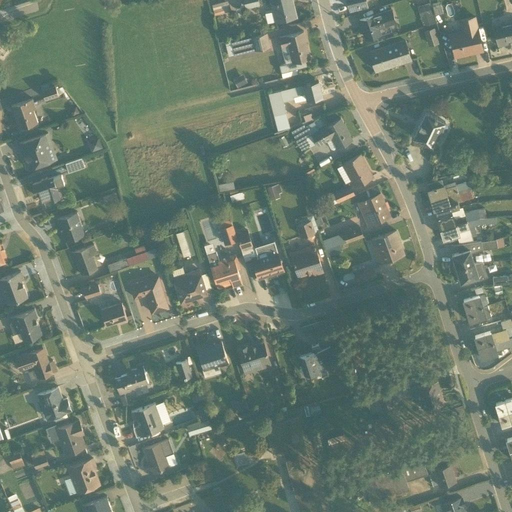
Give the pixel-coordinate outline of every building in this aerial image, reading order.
[(214,14),(230,10),(227,0),(211,4),(214,14)] [(243,0),(246,8),(259,5),(258,0),(243,0)] [(296,16),(291,0),(269,0),(275,21),(296,16)] [(347,0),(350,9),(367,5),(366,0),(347,0)] [(443,12),(440,1),(431,3),(435,14),(443,12)] [(434,22),(428,2),(417,6),(423,26),(434,22)] [(364,28),(367,38),(381,34),(379,28),(396,22),(391,9),(359,19),(362,28),(364,28)] [(481,49),(474,15),(459,18),(461,29),(449,31),(454,55),(481,49)] [(506,40),(511,38),(511,17),(511,18),(511,20),(493,25),(498,46),(507,44),(506,40)] [(424,31),(429,45),(439,42),(434,27),(424,31)] [(302,31),(279,36),(285,62),(278,63),(280,71),(306,65),(304,59),(309,57),(302,31)] [(266,33),(231,41),(234,53),(269,45),(266,33)] [(369,51),(375,70),(376,69),(389,65),(389,66),(410,59),(404,39),(369,51)] [(318,80),(268,93),(278,130),(290,127),(283,101),(294,98),(295,102),(322,95),(318,80)] [(40,85),(45,99),(58,94),(58,93),(62,92),(64,99),(69,97),(63,90),(64,89),(62,86),(56,88),(55,85),(50,87),(48,82),(40,85)] [(32,97),(11,105),(19,128),(38,121),(33,109),(36,108),(32,97)] [(304,113),(306,119),(313,117),(312,111),(304,113)] [(449,122),(425,111),(413,135),(432,145),(439,131),(444,133),(449,122)] [(346,130),(340,118),(318,130),(317,128),(325,124),(321,117),(304,126),(303,124),(291,130),(301,149),(308,145),(309,147),(317,143),(318,145),(326,141),(331,150),(349,140),(345,131),(346,130)] [(57,158),(49,133),(19,143),(27,168),(57,158)] [(99,137),(87,141),(91,151),(102,147),(99,137)] [(354,186),(370,177),(366,170),(368,169),(360,154),(336,166),(345,182),(350,179),(354,186)] [(81,156),(66,162),(69,171),(85,166),(81,156)] [(61,173),(31,183),(35,195),(39,193),(42,200),(48,198),(48,200),(60,196),(56,184),(64,182),(61,173)] [(427,183),(431,197),(467,188),(465,181),(456,184),(455,181),(443,184),(441,179),(427,183)] [(278,182),(267,185),(271,197),(282,194),(278,182)] [(355,193),(350,184),(326,196),(328,200),(330,205),(355,193)] [(470,187),(467,188),(431,197),(436,213),(460,206),(458,201),(473,197),(470,187)] [(367,224),(390,214),(379,191),(376,193),(374,188),(367,191),(370,196),(357,201),(367,224)] [(230,192),(232,199),(244,196),(243,189),(230,192)] [(312,213),(330,205),(328,200),(310,208),(312,213)] [(460,206),(436,213),(440,228),(478,217),(486,216),(484,208),(462,212),(460,206)] [(77,211),(57,217),(65,240),(85,233),(77,211)] [(128,222),(125,214),(112,218),(115,226),(128,222)] [(230,216),(217,220),(224,243),(237,239),(230,216)] [(478,217),(440,228),(443,238),(457,233),(459,241),(473,238),(471,236),(476,234),(473,225),(480,223),(478,217)] [(311,219),(296,224),(300,236),(315,231),(311,219)] [(345,241),(364,235),(360,225),(322,239),(325,249),(329,247),(345,241)] [(188,228),(176,232),(183,257),(196,253),(188,228)] [(396,229),(370,238),(378,261),(404,252),(396,229)] [(283,269),(274,240),(253,247),(247,230),(236,233),(245,259),(252,257),(259,277),(283,269)] [(469,241),(471,249),(504,243),(503,235),(469,241)] [(205,242),(207,250),(215,248),(213,240),(205,242)] [(345,241),(329,247),(332,254),(341,250),(340,246),(346,244),(345,241)] [(94,243),(69,252),(73,261),(77,260),(82,274),(98,268),(92,254),(97,252),(94,243)] [(290,251),(298,275),(313,270),(314,273),(322,270),(313,243),(290,251)] [(454,269),(474,262),(470,248),(452,254),(454,260),(451,261),(454,269)] [(146,250),(108,264),(111,272),(149,258),(146,250)] [(215,251),(206,254),(217,286),(231,282),(232,286),(241,283),(237,270),(241,269),(236,253),(218,259),(215,251)] [(482,260),(474,262),(454,269),(456,277),(459,277),(460,282),(477,277),(478,279),(487,276),(482,260)] [(354,269),(358,281),(376,275),(373,266),(364,269),(363,266),(354,269)] [(171,270),(181,300),(206,292),(197,268),(183,272),(182,267),(171,270)] [(21,271),(0,278),(0,286),(6,304),(27,297),(21,279),(24,279),(21,271)] [(511,274),(492,276),(493,284),(511,282),(511,274)] [(157,275),(129,284),(134,299),(146,295),(152,313),(168,307),(157,275)] [(86,297),(106,290),(102,277),(89,281),(90,285),(83,287),(86,297)] [(467,311),(487,305),(484,293),(463,299),(467,311)] [(122,302),(100,309),(105,325),(117,321),(118,323),(127,320),(122,302)] [(487,305),(467,311),(470,322),(491,316),(487,305)] [(23,339),(42,333),(33,309),(10,317),(15,332),(20,331),(23,339)] [(508,311),(499,314),(500,320),(510,317),(508,311)] [(474,336),(478,347),(511,336),(511,323),(510,318),(500,321),(502,329),(491,332),(491,331),(474,336)] [(511,336),(478,347),(481,358),(497,354),(495,349),(510,344),(511,348),(511,336)] [(213,367),(228,362),(221,340),(212,343),(214,347),(207,349),(206,347),(197,350),(203,366),(202,367),(205,376),(215,373),(213,367)] [(246,373),(270,365),(263,342),(248,347),(238,350),(246,373)] [(313,350),(301,354),(308,374),(319,370),(320,376),(329,373),(327,368),(336,365),(330,345),(320,348),(318,343),(311,345),(313,350)] [(43,347),(15,357),(19,369),(33,365),(37,377),(57,369),(53,359),(48,361),(43,347)] [(194,374),(188,356),(176,361),(182,378),(194,374)] [(128,372),(114,377),(119,393),(130,390),(130,388),(148,382),(144,367),(137,370),(136,368),(128,370),(128,372)] [(288,388),(283,372),(270,376),(276,392),(288,388)] [(409,388),(411,396),(419,394),(418,396),(418,398),(420,398),(421,401),(419,402),(421,407),(422,407),(423,409),(444,403),(437,379),(409,388)] [(58,385),(37,393),(46,418),(53,416),(55,420),(67,416),(66,411),(71,409),(67,397),(62,399),(58,385)] [(394,405),(390,390),(365,397),(370,412),(394,405)] [(128,393),(121,396),(123,404),(131,401),(128,393)] [(511,396),(495,402),(498,414),(511,409),(511,396)] [(164,425),(155,402),(131,411),(134,418),(136,417),(139,424),(133,426),(137,435),(164,425)] [(239,416),(251,414),(249,403),(237,406),(239,416)] [(195,409),(199,418),(207,415),(204,406),(195,409)] [(511,409),(498,414),(502,425),(511,421),(511,409)] [(209,416),(187,423),(190,433),(212,426),(209,416)] [(324,511),(297,416),(265,425),(274,455),(283,452),(299,511),(324,511)] [(79,419),(56,427),(65,452),(84,445),(78,429),(82,428),(79,419)] [(382,426),(380,419),(372,421),(374,429),(382,426)] [(168,438),(143,447),(150,465),(147,466),(150,473),(169,466),(166,455),(173,452),(168,438)] [(43,449),(32,453),(37,468),(48,464),(43,449)] [(24,464),(19,451),(8,455),(14,468),(24,464)] [(440,466),(435,454),(364,480),(372,501),(393,493),(395,498),(406,494),(405,489),(408,488),(406,481),(429,473),(433,486),(455,478),(450,462),(440,466)] [(93,457),(67,466),(76,491),(100,483),(95,468),(96,467),(93,457)] [(25,511),(16,493),(7,497),(14,511),(25,511)] [(84,511),(112,511),(107,495),(82,504),(84,511)] [(444,511),(464,511),(462,506),(465,505),(462,497),(440,505),(442,511),(444,511)]
